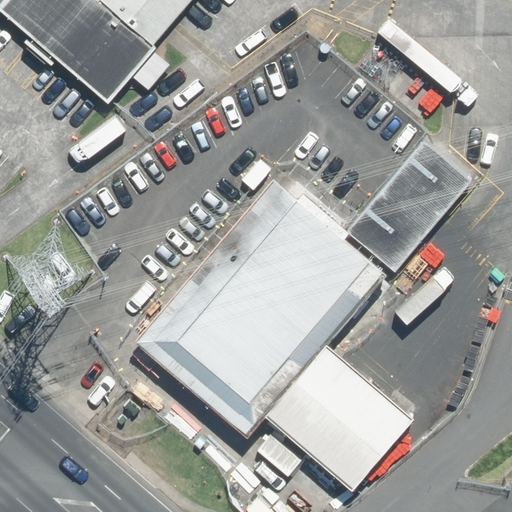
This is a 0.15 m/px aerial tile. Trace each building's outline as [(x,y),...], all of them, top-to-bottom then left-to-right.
[(0,0),(0,5),(110,97),(157,41),(191,0),(0,0)] [(468,178),(419,135),(348,227),(396,268),(468,178)] [(389,268),(276,172),(138,333),(251,429),(269,407),(329,338),(389,268)] [(492,304),(473,299),(463,335),(482,340),(492,304)] [(418,414),(329,338),(269,407),(358,483),(418,414)]
